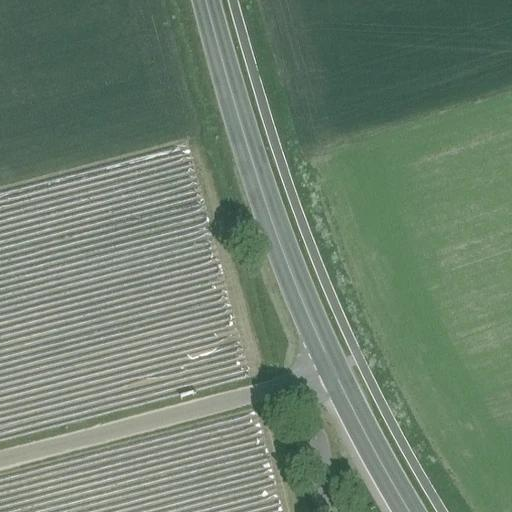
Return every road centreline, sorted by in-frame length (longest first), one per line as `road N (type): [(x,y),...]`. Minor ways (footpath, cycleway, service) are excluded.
road 1 (secondary): [(206,0),(239,127),(328,367)]
road 2 (unclassified): [(328,367),(279,388),(0,463)]
road 3 (secondary): [(328,367),(413,511)]
